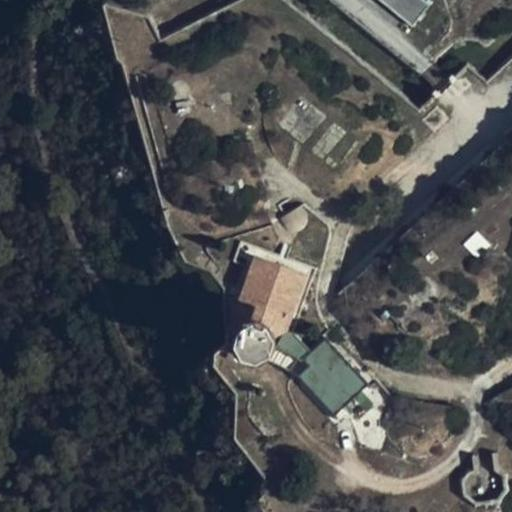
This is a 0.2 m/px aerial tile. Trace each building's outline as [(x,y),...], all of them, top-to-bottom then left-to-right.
[(379,0),(411,26),(429,4),(424,0),(379,0)] [(246,201),(224,210),(230,227),(252,219),(246,201)] [(304,206),(280,219),(287,231),(295,235),(302,233),(308,228),(310,217),(304,206)] [(270,338),(284,330),(287,329),(305,276),(254,259),(236,311),(243,330),(238,339),(241,351),(254,357),(264,352),(270,338)] [(301,359),(314,352),(294,330),(287,329),(284,330),(276,344),(301,359)] [(326,341),(314,352),(301,363),(307,370),(296,379),(333,421),(369,390),(326,341)] [(0,511),(11,511),(3,489),(0,490),(0,511)] [(137,502),(139,511),(150,511),(148,500),(137,502)]
